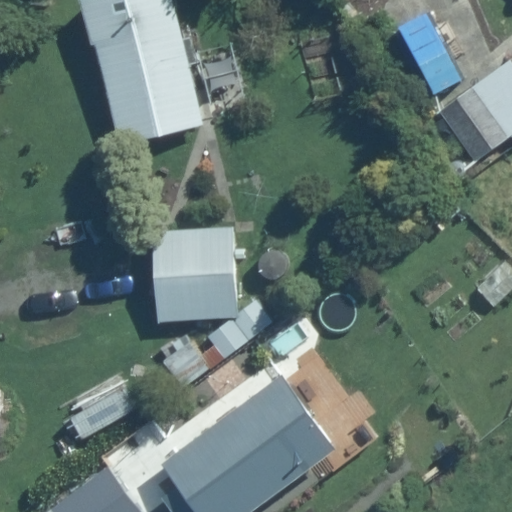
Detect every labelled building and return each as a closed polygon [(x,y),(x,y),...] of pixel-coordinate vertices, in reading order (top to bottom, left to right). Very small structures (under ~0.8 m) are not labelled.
[(79,0),(81,7),(121,143),(202,119),(187,65),(200,61),(191,31),(185,33),(175,0),(79,0)] [(473,162),(511,131),(511,60),(507,53),(433,111),(473,162)] [(152,226),(153,243),(155,316),(232,313),(229,224),(152,226)] [(212,364),(233,348),(272,318),(256,296),(206,334),(213,343),(202,351),(212,364)] [(179,328),(176,330),(152,349),(181,388),(209,368),(179,328)] [(277,365),(262,377),(153,457),(193,511),(236,511),(333,441),(277,365)] [(121,434),(138,456),(167,433),(150,411),(144,416),(121,434)]
